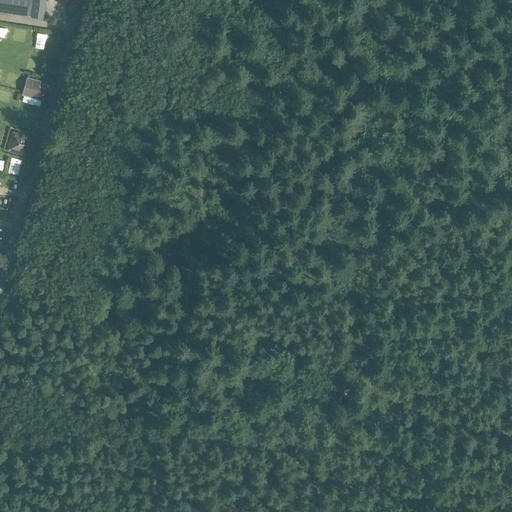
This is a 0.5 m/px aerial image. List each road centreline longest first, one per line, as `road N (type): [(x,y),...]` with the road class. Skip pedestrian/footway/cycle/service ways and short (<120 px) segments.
road 1 (track): [(511,433),(406,407),(370,386),(258,348),(177,335),(2,284)]
road 2 (track): [(231,0),(149,511)]
road 3 (residential): [(83,0),(0,291)]
road 4 (track): [(333,511),(346,377)]
